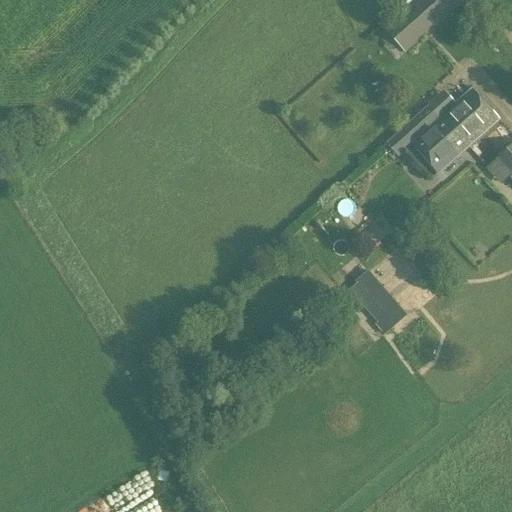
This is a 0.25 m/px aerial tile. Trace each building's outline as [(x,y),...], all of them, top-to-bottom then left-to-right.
[(437,25),(451,13),(443,3),(446,0),(418,0),(386,28),(405,52),(437,25)] [(499,122),(472,91),(440,120),(450,131),(455,128),(457,131),(456,133),(469,148),(499,122)] [(440,120),(430,109),(405,131),(415,142),(412,145),(439,175),(469,148),(456,133),(457,131),(455,128),(450,131),(440,120)] [(511,149),(491,168),(504,183),(511,176),(511,149)] [(357,286),(350,292),(378,325),(381,322),(389,332),(407,317),(369,272),(355,283),(357,286)]
